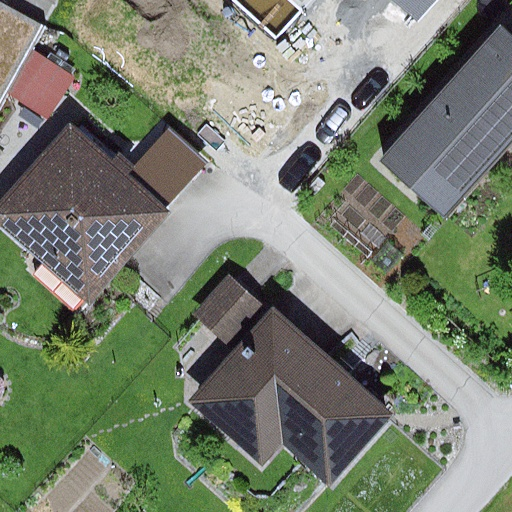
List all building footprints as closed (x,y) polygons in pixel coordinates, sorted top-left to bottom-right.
[(0,104),(45,26),(3,2),(0,6),(0,104)] [(511,35),(504,28),(384,159),(448,217),(511,146),(511,35)] [(36,54),(10,97),(50,121),(76,78),(36,54)] [(176,212),(73,123),(0,206),(0,224),(45,263),(36,274),(76,309),(85,298),(94,306),(176,212)] [(267,307),(231,277),(199,315),(236,344),(267,307)] [(346,368),(279,309),(194,404),(264,467),(284,445),(335,491),(401,417),(346,368)]
